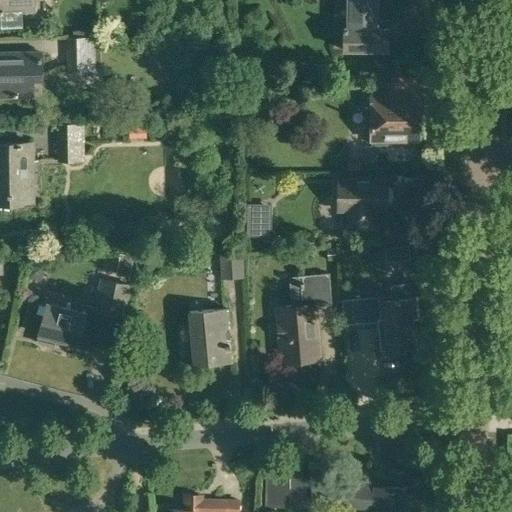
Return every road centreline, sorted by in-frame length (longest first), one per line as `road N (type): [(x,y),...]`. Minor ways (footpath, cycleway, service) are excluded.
road 1 (residential): [(477,412),(0,454)]
road 2 (residential): [(477,412),(475,149)]
road 3 (residential): [(475,149),(473,0)]
